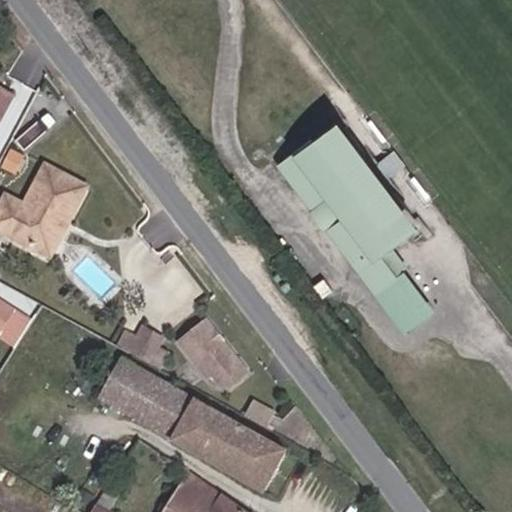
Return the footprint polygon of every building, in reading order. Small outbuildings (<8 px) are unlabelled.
[(0,127),(9,112),(0,107),(0,127)] [(346,228),(345,239),(351,248),(381,289),(388,298),(413,279),(397,259),(408,252),(433,232),(401,190),(393,197),(374,176),(385,168),(353,127),(348,130),(343,134),(321,150),(295,170),(295,171),(319,203),(326,213),(335,214),(346,228)] [(393,197),(401,190),(385,168),(374,176),(393,197)] [(0,226),(0,238),(46,263),(65,227),(72,232),(89,201),(50,179),(29,217),(10,208),(0,226)] [(65,227),(46,263),(53,266),(72,232),(65,227)] [(397,259),(413,279),(423,272),(408,252),(397,259)] [(0,335),(16,347),(36,318),(0,294),(0,335)] [(243,378),(202,325),(174,346),(203,383),(206,380),(214,391),(225,392),(243,378)] [(113,340),(105,353),(136,370),(148,347),(129,336),(124,346),(113,340)] [(278,459),(113,368),(93,407),(257,499),(278,459)] [(250,414),(271,424),(278,410),(257,399),(250,414)] [(238,427),(255,437),(262,424),(245,414),(238,427)] [(164,511),(143,497),(133,511),(233,511),(190,481),(185,478),(164,511)] [(98,508),(95,511),(133,511),(143,497),(115,479),(111,485),(98,508)]
